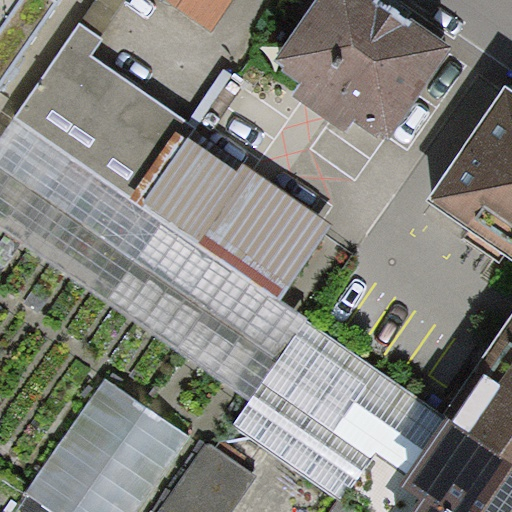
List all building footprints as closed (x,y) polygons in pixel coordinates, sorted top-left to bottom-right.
[(0,0),(0,90),(64,0),(0,0)] [(170,0),(204,25),(223,0),(170,0)] [(391,138),(451,52),(375,0),(329,0),(284,64),(391,138)] [(63,31),(0,124),(0,511),(159,511),(225,420),(362,511),(397,511),(449,428),(279,297),(336,224),(63,31)] [(435,177),(511,228),(511,344),(476,398),(511,422),(511,93),(497,84),(435,177)] [(511,511),(511,422),(476,398),(398,511),(511,511)]
